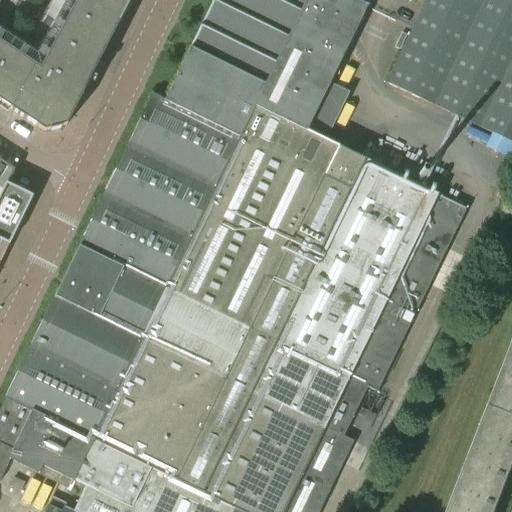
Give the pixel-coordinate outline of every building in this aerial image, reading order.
[(0,0),(0,102),(44,132),(66,125),(89,81),(95,68),(98,62),(112,35),(125,9),(130,0),(0,0)] [(12,384),(0,408),(0,479),(9,461),(37,475),(41,466),(85,487),(72,511),(71,511),(65,509),(67,505),(52,498),(45,511),(318,511),(352,443),(344,439),(369,388),(377,392),(456,230),(458,231),(468,210),(308,132),(314,120),(330,128),(341,106),(324,98),(368,8),(351,0),(212,0),(163,101),(152,95),(49,308),(12,384)] [(175,0),(153,49),(182,62),(210,0),(175,0)] [(511,0),(424,0),(385,83),(511,143),(511,0)] [(0,262),(32,197),(7,185),(14,170),(0,160),(0,262)] [(491,511),(511,460),(511,351),(449,511),(491,511)] [(23,503),(27,490),(14,486),(10,498),(23,503)]
